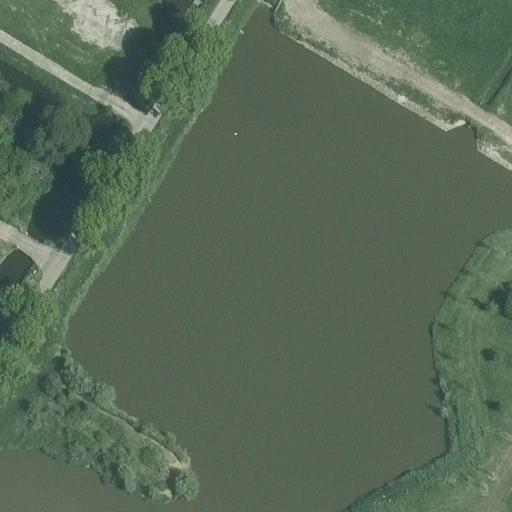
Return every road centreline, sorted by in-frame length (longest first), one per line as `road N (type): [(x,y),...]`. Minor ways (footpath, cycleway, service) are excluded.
road 1 (unclassified): [(0,356),(231,0)]
road 2 (track): [(0,36),(148,128)]
